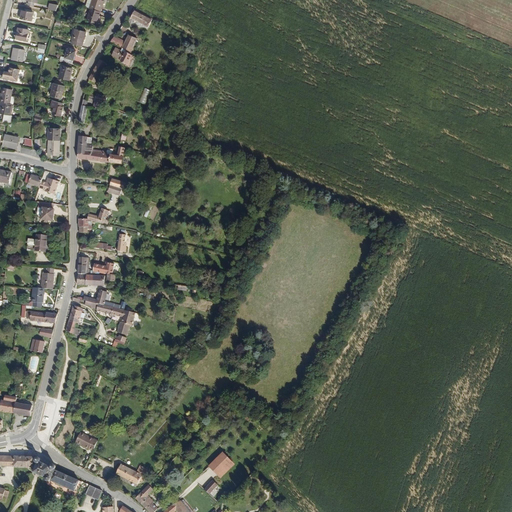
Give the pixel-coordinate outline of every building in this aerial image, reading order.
[(89,0),(88,6),(92,7),(94,7),(103,10),(105,0),(89,0)] [(90,20),(100,23),(103,10),(94,7),(90,20)] [(151,28),(156,20),(135,8),(130,17),(151,28)] [(24,19),(35,21),(37,12),(26,10),(24,19)] [(19,39),(29,42),(32,31),(22,29),(19,39)] [(76,40),(87,42),(90,31),(79,29),(78,31),(76,40)] [(121,47),(125,49),(128,43),(118,37),(113,44),(120,48),(121,47)] [(135,55),(138,49),(142,44),(131,38),(128,43),(125,49),(135,55)] [(131,66),(136,58),(134,56),(129,53),(128,54),(117,48),(113,55),(131,66)] [(14,61),(25,63),(27,51),(16,49),(14,61)] [(65,61),(76,64),(80,51),(72,49),(69,58),(66,57),(65,61)] [(136,58),(139,59),(143,52),(138,49),(135,55),(134,56),(136,58)] [(106,80),(104,78),(111,65),(103,61),(96,74),(93,81),(103,86),(106,80)] [(63,77),(74,80),(77,69),(66,66),(63,77)] [(22,71),(12,69),(11,73),(7,72),(6,79),(10,80),(20,82),(22,71)] [(147,79),(140,103),(146,105),(153,81),(147,79)] [(54,96),(65,99),(68,86),(66,86),(67,82),(59,80),(58,84),(57,83),(54,96)] [(17,98),(13,97),(14,91),(5,89),(3,103),(15,105),(17,98)] [(98,102),(110,106),(112,100),(100,96),(99,98),(98,102)] [(82,123),(87,123),(91,106),(88,106),(89,101),(87,100),(82,123)] [(56,115),(65,117),(67,107),(65,107),(66,103),(56,101),(54,108),(57,108),(56,115)] [(15,117),(13,117),(15,105),(3,103),(1,115),(6,116),(5,123),(10,124),(14,124),(15,117)] [(96,112),(106,116),(109,107),(99,103),(96,112)] [(52,141),(63,141),(63,128),(51,128),(51,141),(52,141)] [(16,146),(19,146),(21,140),(7,137),(5,148),(16,150),(16,146)] [(95,147),(97,147),(97,144),(95,143),(95,138),(83,137),(82,149),(94,152),(95,147)] [(52,157),(62,158),(63,141),(52,141),(52,157)] [(113,165),(126,167),(129,150),(123,148),(121,157),(114,156),(113,165)] [(81,159),(95,162),(96,153),(94,152),(82,149),(81,159)] [(95,162),(113,165),(114,156),(96,153),(95,162)] [(0,176),(0,183),(12,186),(14,175),(1,172),(0,176)] [(32,186),(43,190),(45,183),(46,181),(35,177),(35,178),(30,177),(28,184),(32,185),(32,186)] [(131,189),(128,188),(128,185),(116,180),(114,187),(121,189),(130,192),(131,189)] [(49,194),(58,196),(62,184),(53,181),(51,185),(45,183),(43,190),(43,191),(49,192),(49,194)] [(112,193),(119,196),(121,189),(114,187),(112,193)] [(58,206),(43,204),(41,217),(46,217),(45,220),(48,221),(54,222),(56,222),(58,212),(57,212),(58,206)] [(97,223),(108,225),(112,212),(106,210),(103,219),(93,217),(91,222),(95,223),(97,223)] [(91,224),(95,225),(95,223),(91,222),(83,220),(83,228),(91,230),(91,224)] [(92,231),(96,231),(97,223),(95,223),(95,225),(91,224),(91,230),(83,228),(83,233),(92,234),(92,231)] [(128,249),(129,246),(131,237),(124,236),(121,253),(129,254),(130,249),(128,249)] [(39,242),(30,241),(30,247),(38,248),(37,253),(48,254),(48,249),(50,238),(40,237),(39,237),(39,242)] [(111,275),(116,276),(118,266),(110,264),(110,266),(109,268),(98,266),(97,273),(111,275)] [(89,274),(92,275),(93,272),(92,272),(89,272),(90,268),(82,267),(81,276),(89,276),(89,274)] [(56,291),(56,286),(58,271),(53,271),(47,270),(45,290),(48,291),(56,291)] [(115,284),(117,285),(118,279),(124,280),(124,277),(118,276),(116,276),(111,275),(111,276),(109,284),(115,284)] [(80,286),(89,287),(89,276),(81,276),(80,286)] [(89,287),(97,287),(98,277),(89,276),(89,287)] [(97,287),(106,288),(107,278),(98,277),(97,287)] [(45,304),(46,305),(48,291),(45,290),(37,289),(35,303),(36,303),(35,308),(44,309),(45,304)] [(117,309),(118,307),(108,305),(112,292),(103,290),(100,301),(99,305),(102,305),(117,309)] [(115,319),(116,317),(118,310),(117,309),(102,305),(101,311),(100,313),(113,316),(112,318),(115,319)] [(83,320),(83,319),(86,310),(76,308),(74,317),(83,320)] [(125,320),(123,325),(134,328),(135,323),(138,315),(128,312),(118,310),(116,317),(125,320)] [(43,322),(58,324),(60,315),(49,313),(48,315),(24,311),(23,319),(43,322)] [(81,325),(81,324),(83,320),(74,317),(72,322),(81,325)] [(79,332),(80,329),(81,325),(72,322),(69,333),(82,336),(83,333),(79,332)] [(121,335),(131,338),(133,329),(134,328),(123,325),(121,335)] [(48,338),(54,339),(56,332),(44,330),(43,335),(48,336),(48,338)] [(86,345),(87,345),(90,339),(84,336),(82,342),(84,343),(83,344),(85,345),(84,346),(86,346),(86,345)] [(34,352),(46,355),(48,344),(36,341),(34,352)] [(2,413),(17,416),(19,404),(20,399),(8,398),(7,403),(4,403),(2,413)] [(17,416),(34,418),(36,407),(19,404),(17,416)] [(95,453),(97,448),(100,442),(96,441),(95,441),(82,436),(78,447),(91,452),(91,451),(95,453)] [(211,469),(222,481),(237,467),(226,455),(211,469)] [(0,467),(35,469),(36,463),(36,458),(0,457),(0,467)] [(144,485),(147,479),(140,475),(123,466),(118,475),(140,486),(141,483),(144,485)] [(140,475),(147,479),(151,472),(143,468),(140,475)] [(207,493),(211,498),(221,488),(219,487),(217,485),(216,484),(207,493)] [(157,505),(151,498),(158,490),(153,485),(138,500),(149,511),(157,511),(160,510),(156,506),(157,505)] [(90,494),(102,499),(105,493),(93,488),(90,494)] [(4,500),(8,502),(10,493),(6,492),(6,491),(0,489),(0,500),(4,502),(4,500)] [(190,511),(182,503),(174,507),(177,511),(190,511)]
